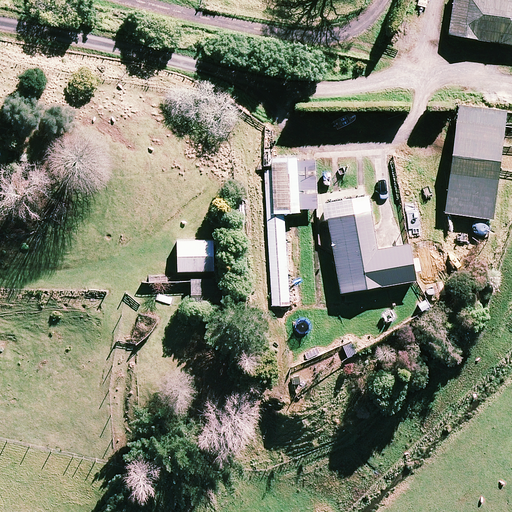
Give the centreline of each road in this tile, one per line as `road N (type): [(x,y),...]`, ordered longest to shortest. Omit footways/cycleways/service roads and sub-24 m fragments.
road 1 (track): [(433,0),(394,81),(273,87),(0,24)]
road 2 (track): [(385,0),(323,41),(114,0)]
